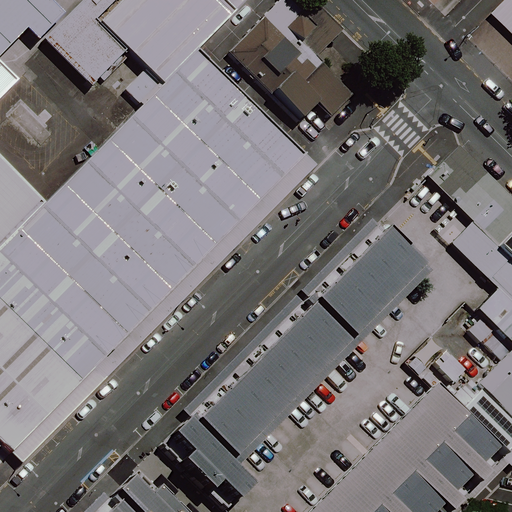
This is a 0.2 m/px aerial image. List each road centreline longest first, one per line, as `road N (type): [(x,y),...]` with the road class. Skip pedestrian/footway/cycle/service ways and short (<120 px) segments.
road 1 (unclassified): [(12,511),(442,87)]
road 2 (secondary): [(442,87),(355,0)]
